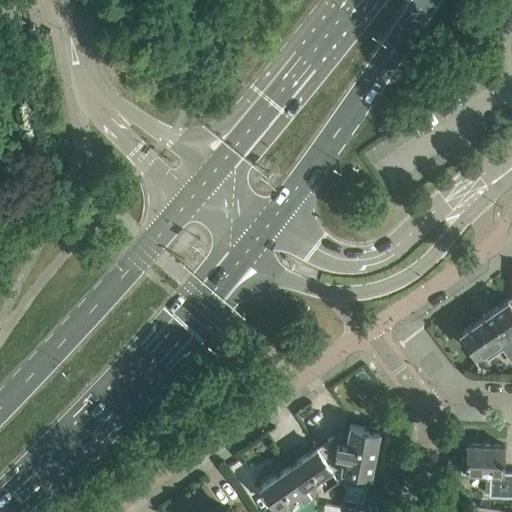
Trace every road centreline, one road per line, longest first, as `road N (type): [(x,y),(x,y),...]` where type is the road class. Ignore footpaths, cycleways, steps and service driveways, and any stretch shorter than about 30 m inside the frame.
road 1 (primary): [(0,511),(247,251)]
road 2 (residential): [(105,511),(360,337)]
road 3 (primary): [(186,202),(0,408)]
road 4 (secondary): [(463,187),(401,235),(360,252),(312,247),(273,216)]
road 5 (primary): [(273,216),(395,45)]
road 6 (primary): [(345,10),(214,170)]
road 7 (secondary): [(331,295),(367,294),(409,277),(475,207)]
road 8 (residential): [(369,330),(493,246)]
road 9 (unclassified): [(94,94),(114,137),(186,202)]
road 10 (unclassified): [(214,170),(94,94)]
